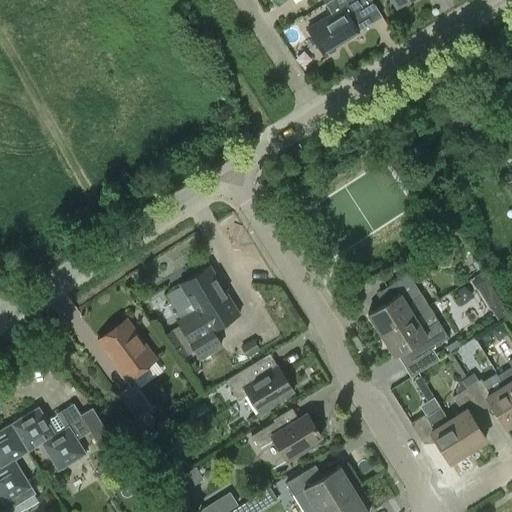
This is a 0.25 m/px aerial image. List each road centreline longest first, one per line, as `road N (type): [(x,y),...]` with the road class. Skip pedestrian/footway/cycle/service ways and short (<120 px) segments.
road 1 (residential): [(434,511),(230,171)]
road 2 (residential): [(0,314),(230,171)]
road 3 (residential): [(316,117),(504,0)]
road 4 (residential): [(316,117),(241,0)]
